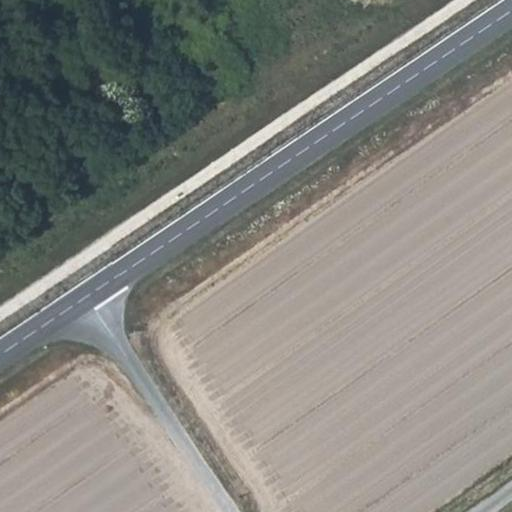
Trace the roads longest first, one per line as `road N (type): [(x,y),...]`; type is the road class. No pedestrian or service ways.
road 1 (secondary): [(511,7),(84,294)]
road 2 (unclassified): [(84,294),(228,511)]
